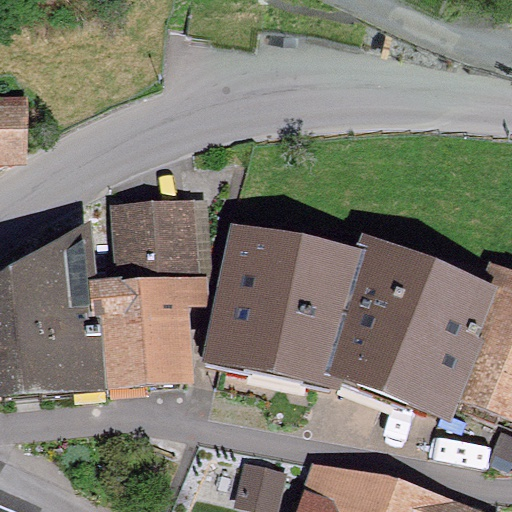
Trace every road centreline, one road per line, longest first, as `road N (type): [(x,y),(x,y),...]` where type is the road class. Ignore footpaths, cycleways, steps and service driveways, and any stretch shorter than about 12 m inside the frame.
road 1 (tertiary): [(511,111),(376,104),(236,125),(74,178),(0,221)]
road 2 (residential): [(0,437),(122,425),(511,490)]
road 3 (residential): [(379,0),(511,57)]
